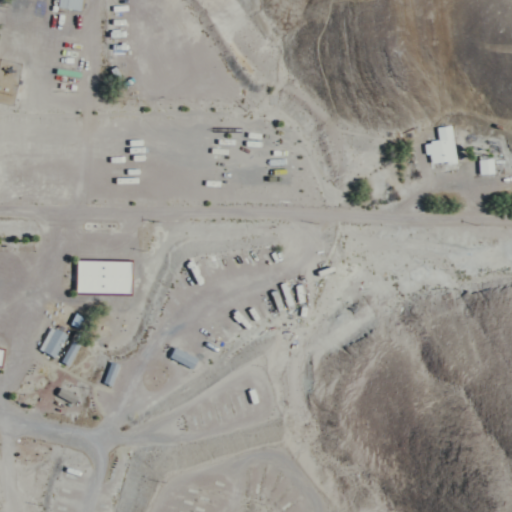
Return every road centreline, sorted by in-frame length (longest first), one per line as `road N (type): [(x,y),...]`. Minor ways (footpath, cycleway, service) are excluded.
road 1 (residential): [(0,210),(511,220)]
road 2 (track): [(0,386),(77,212)]
